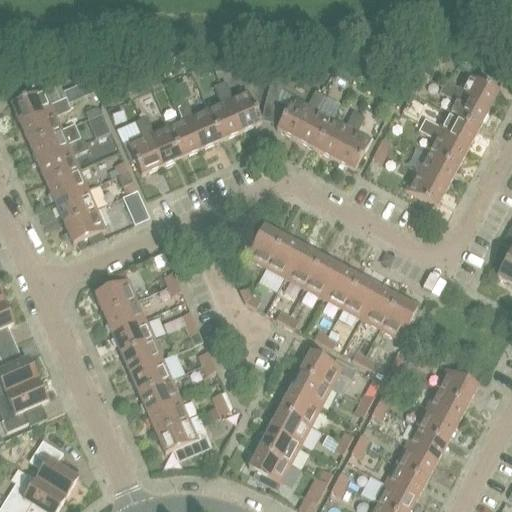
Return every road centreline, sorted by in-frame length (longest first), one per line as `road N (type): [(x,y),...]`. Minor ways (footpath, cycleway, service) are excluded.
road 1 (residential): [(39,290),(250,197),(296,192),(431,256),(450,251),(467,238),(511,150)]
road 2 (residential): [(129,511),(39,290)]
